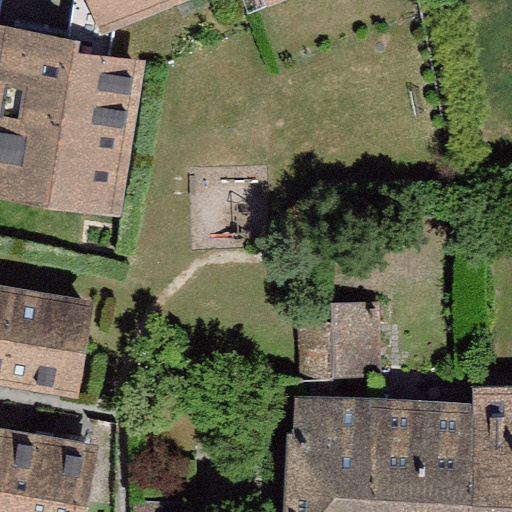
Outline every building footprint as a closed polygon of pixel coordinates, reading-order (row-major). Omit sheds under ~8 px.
[(90,0),(104,35),(192,0),(247,0),(253,14),(287,0),(90,0)] [(76,38),(0,25),(0,196),(121,217),(147,64),(73,52),(76,38)] [(94,307),(0,289),(0,385),(77,400),(94,307)] [(302,328),(303,386),(382,385),(381,307),(340,307),(340,327),(302,328)] [(478,408),(297,403),(293,511),(511,511),(511,392),(477,392),(478,408)] [(83,511),(94,449),(0,432),(0,511),(83,511)]
